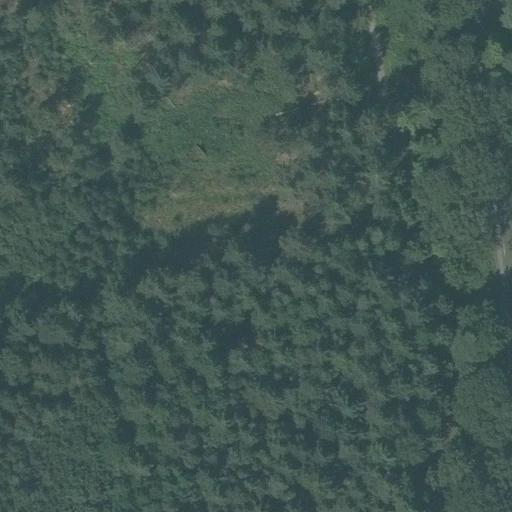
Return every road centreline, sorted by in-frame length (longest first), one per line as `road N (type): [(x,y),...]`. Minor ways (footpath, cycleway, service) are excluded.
road 1 (track): [(366,0),(387,107),(447,289),(452,511)]
road 2 (unclassified): [(511,291),(481,0)]
